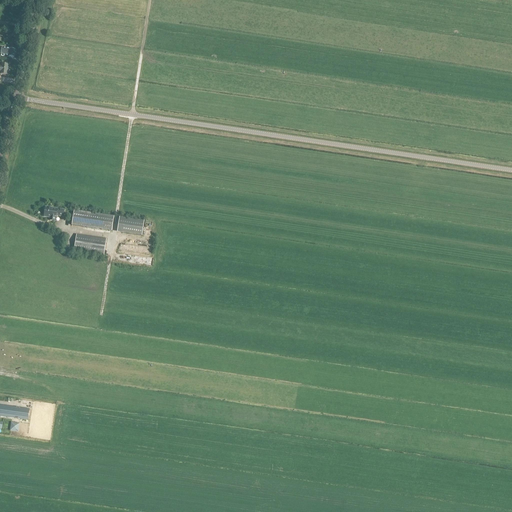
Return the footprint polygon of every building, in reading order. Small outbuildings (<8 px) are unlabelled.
[(15,49),(2,48),(1,56),(14,57),(15,49)] [(0,74),(8,75),(9,65),(0,63),(0,74)] [(50,217),(50,220),(55,221),(55,218),(56,218),(56,215),(63,216),(64,210),(46,207),(44,217),(50,217)] [(74,210),(72,225),(112,231),(114,216),(74,210)] [(120,218),(117,232),(142,236),(144,221),(120,218)] [(74,251),(104,255),(106,239),(77,235),(74,251)] [(16,407),(0,405),(0,415),(14,418),(18,419),(18,418),(28,420),(29,409),(19,408),(16,407)]
